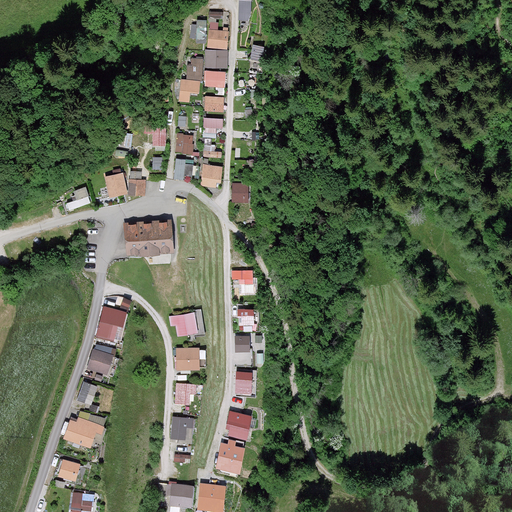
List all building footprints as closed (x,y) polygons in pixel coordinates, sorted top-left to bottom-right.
[(253,0),(241,0),(240,19),(252,20),(253,0)] [(197,20),(197,24),(190,24),(190,38),(198,38),(199,45),(208,44),(207,20),(197,20)] [(229,31),(210,30),(209,47),(229,48),(229,31)] [(263,47),(253,46),(251,60),(262,61),(263,47)] [(228,51),(206,51),(206,67),(228,67),(228,51)] [(202,59),(194,59),(194,65),(189,65),(189,77),(203,77),(202,59)] [(226,73),(207,72),(206,86),(226,87),(226,73)] [(202,81),(183,79),(180,100),(191,102),(192,91),(200,92),(202,81)] [(226,97),(208,96),(207,110),(225,111),(226,97)] [(180,111),(180,124),(194,123),(193,110),(180,111)] [(222,119),(206,118),(206,128),(222,129),(222,119)] [(167,127),(149,127),(149,144),(166,144),(167,127)] [(194,135),(179,133),(177,151),(192,152),(194,135)] [(203,155),(221,156),(222,141),(203,140),(203,155)] [(166,156),(153,156),(153,170),(166,170),(166,156)] [(195,159),(176,158),(175,177),(194,178),(195,159)] [(223,165),(203,164),(202,186),(222,187),(223,165)] [(123,173),(105,177),(109,197),(127,194),(123,173)] [(144,198),(145,180),(130,179),(129,197),(144,198)] [(249,183),(233,183),(233,202),(249,202),(249,183)] [(66,192),(67,200),(77,198),(75,190),(66,192)] [(87,195),(67,203),(70,212),(91,205),(87,195)] [(172,218),(124,223),(128,257),(175,252),(172,218)] [(257,268),(234,268),(234,279),(257,278),(257,268)] [(118,304),(131,308),(133,301),(120,297),(118,304)] [(105,305),(97,334),(113,339),(116,325),(123,327),(127,311),(105,305)] [(257,306),(240,306),(240,325),(258,324),(257,306)] [(196,312),(168,316),(169,326),(176,325),(178,336),(199,333),(196,312)] [(254,335),(238,336),(238,352),(254,351),(254,335)] [(202,348),(177,348),(177,369),(202,369),(202,348)] [(94,349),(88,367),(108,374),(114,355),(94,349)] [(255,392),(256,368),(238,368),(237,392),(255,392)] [(92,385),(84,382),(78,400),(86,403),(92,385)] [(194,385),(179,386),(180,397),(194,396),(194,385)] [(232,408),(228,433),(251,437),(255,412),(232,408)] [(194,417),(172,415),(170,437),(186,439),(187,427),(193,427),(194,417)] [(78,421),(71,419),(65,438),(93,447),(98,432),(104,433),(107,426),(79,417),(78,421)] [(248,444),(237,442),(238,440),(223,437),(217,467),(242,472),(248,444)] [(81,463),(64,459),(59,476),(77,480),(81,463)] [(227,509),(228,482),(201,481),(200,508),(227,509)] [(195,484),(172,482),(169,504),(193,507),(195,484)] [(81,511),(84,493),(74,492),(71,511),(81,511)]
